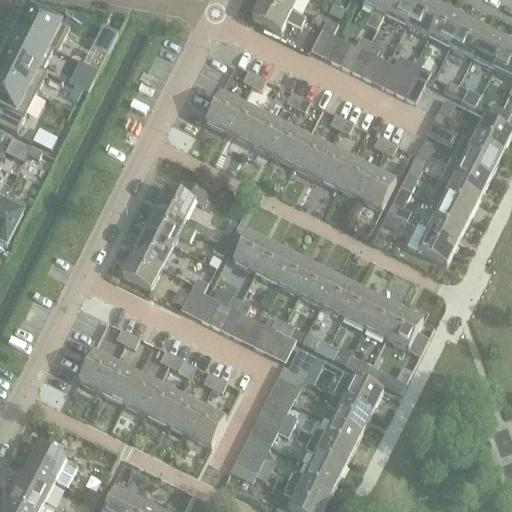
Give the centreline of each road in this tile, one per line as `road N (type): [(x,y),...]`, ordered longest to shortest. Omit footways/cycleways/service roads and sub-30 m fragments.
road 1 (residential): [(152,142),(460,296)]
road 2 (residential): [(20,398),(152,142)]
road 3 (residential): [(250,511),(20,398)]
road 4 (residential): [(152,142),(221,10)]
